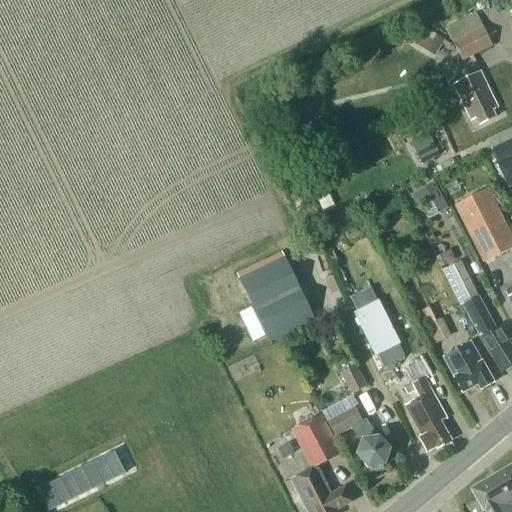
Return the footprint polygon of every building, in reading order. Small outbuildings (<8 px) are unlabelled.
[(475,14),(445,29),(451,40),(462,62),(492,47),(475,14)] [(445,41),(426,29),(417,44),(436,56),(445,41)] [(496,109),(478,74),(452,87),(470,122),(475,120),(478,126),(494,119),(491,112),(496,109)] [(327,114),(327,94),(297,94),(297,114),(327,114)] [(401,141),(434,125),(429,113),(395,129),(401,141)] [(496,160),(509,189),(511,187),(511,142),(506,131),(488,140),(498,159),(496,160)] [(418,142),(412,145),(422,165),(441,156),(429,132),(416,138),(418,142)] [(353,148),(320,167),(325,175),(358,156),(353,148)] [(319,172),(307,178),(323,212),(334,207),(319,172)] [(421,203),(440,193),(435,183),(412,195),(417,205),(421,203)] [(511,249),(511,232),(490,190),(456,207),(485,264),(511,249)] [(314,322),(284,260),(241,281),(271,343),(314,322)] [(479,297),(462,262),(447,269),(465,305),(462,307),(481,338),(480,339),(502,374),(511,368),(511,345),(509,341),(511,339),(511,338),(503,324),(497,328),(479,297)] [(380,302),(354,314),(375,357),(401,344),(380,302)] [(429,308),(419,313),(434,345),(445,340),(429,308)] [(491,386),(469,346),(443,360),(461,394),(477,385),(481,392),(491,386)] [(404,372),(413,387),(407,391),(410,396),(405,399),(407,403),(404,405),(423,437),(418,440),(426,452),(434,448),(435,449),(449,441),(438,422),(446,417),(423,377),(431,372),(424,360),(404,372)] [(370,389),(359,368),(343,377),(354,397),(370,389)] [(396,446),(391,437),(384,441),(378,436),(373,434),(366,422),(362,424),(354,408),(328,421),(337,438),(353,429),(361,442),(352,455),(356,459),(354,461),(365,472),(370,471),(371,474),(385,471),(384,469),(387,468),(387,466),(390,458),(390,449),(396,446)] [(334,511),(352,503),(344,487),(331,494),(317,468),(339,457),(319,418),(291,432),(311,471),(290,481),(306,511),(334,511)] [(115,452),(39,490),(50,511),(126,474),(115,452)] [(511,511),(511,468),(510,466),(470,490),(477,502),(466,508),(468,511),(511,511)]
